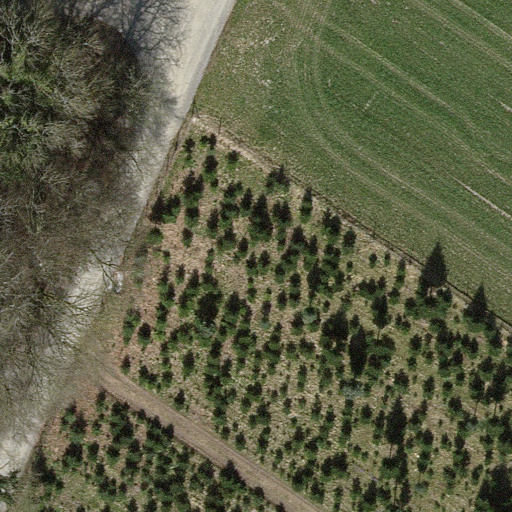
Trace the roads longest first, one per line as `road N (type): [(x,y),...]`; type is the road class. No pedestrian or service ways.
road 1 (track): [(48,361),(197,10)]
road 2 (track): [(0,33),(35,11),(197,10)]
road 3 (track): [(48,361),(0,474)]
